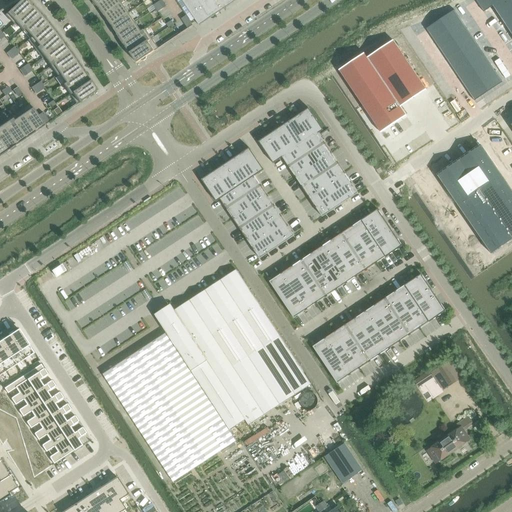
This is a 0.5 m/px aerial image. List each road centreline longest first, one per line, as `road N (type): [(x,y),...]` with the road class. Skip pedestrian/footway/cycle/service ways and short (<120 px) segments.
road 1 (unclassified): [(336,405),(177,169)]
road 2 (unclassified): [(177,169),(304,88),(380,190)]
road 3 (unclassified): [(380,190),(511,379)]
road 4 (tertiary): [(147,123),(332,0)]
road 5 (residential): [(177,169),(28,268),(11,305)]
road 6 (tertiary): [(0,226),(147,123)]
road 7 (residential): [(110,452),(11,305)]
road 8 (unclassified): [(511,99),(380,190)]
road 9 (residential): [(0,445),(33,500),(110,452)]
road 10 (tertiary): [(295,0),(191,69)]
